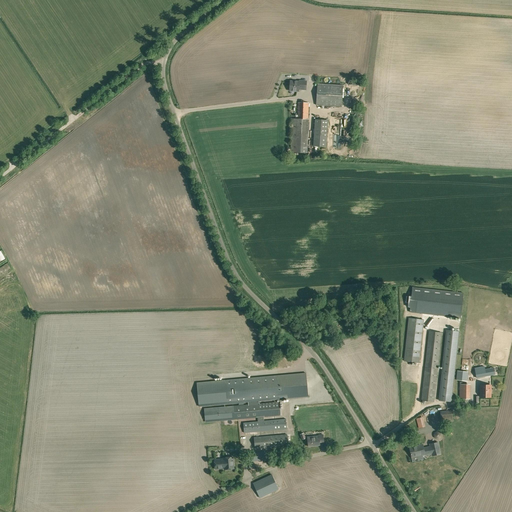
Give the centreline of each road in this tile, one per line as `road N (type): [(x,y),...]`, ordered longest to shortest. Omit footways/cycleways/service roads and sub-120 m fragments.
road 1 (unclassified): [(413,511),(319,360),(232,268),(166,90),(163,62)]
road 2 (unclassified): [(0,177),(141,65),(163,62)]
